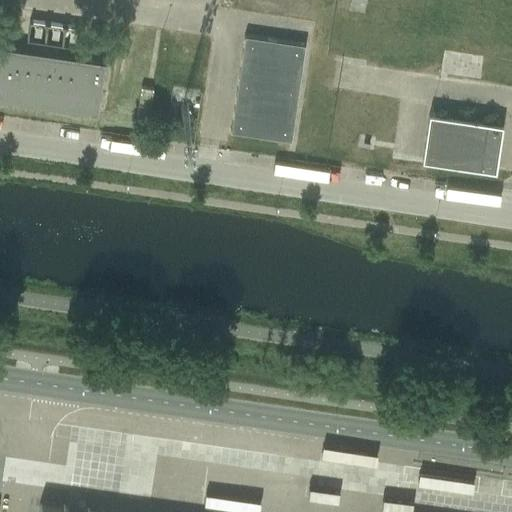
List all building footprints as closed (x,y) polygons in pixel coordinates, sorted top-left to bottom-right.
[(26,39),(78,47),(81,28),(28,20),(26,39)] [(245,36),(231,131),(291,140),(305,44),(245,36)] [(0,96),(95,110),(94,113),(96,113),(104,60),(102,60),(101,62),(0,47),(0,96)] [(141,86),(136,117),(148,118),(153,88),(152,88),(146,87),(141,86)] [(323,147),(389,156),(396,103),(330,95),(323,147)] [(430,113),(423,158),(495,169),(502,124),(430,113)]
